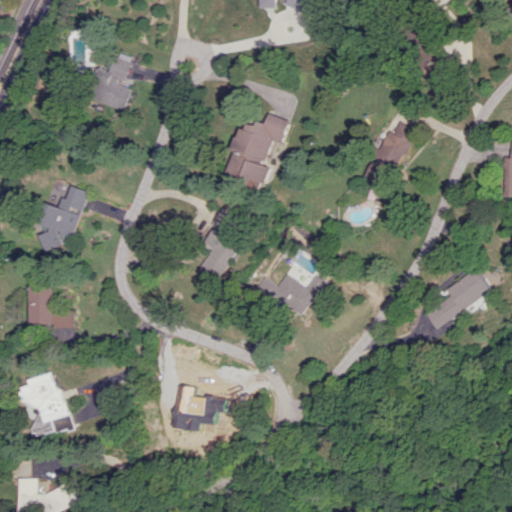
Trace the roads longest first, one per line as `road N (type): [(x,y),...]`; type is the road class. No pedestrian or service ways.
road 1 (residential): [(153,511),(198,488),(333,375),(396,293),(432,232),(481,110),(511,76)]
road 2 (residential): [(186,78),(119,267),(123,290),(144,313),(264,369),(290,414)]
